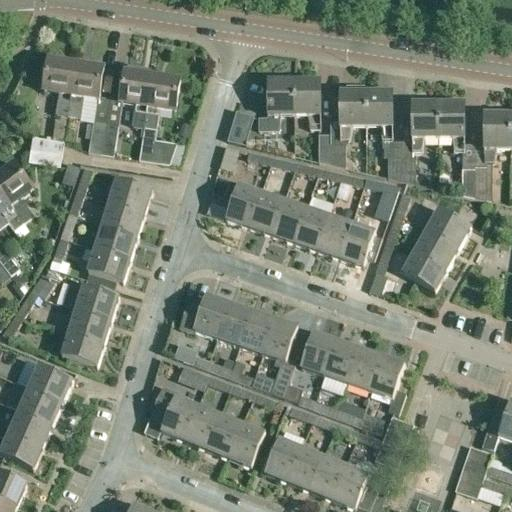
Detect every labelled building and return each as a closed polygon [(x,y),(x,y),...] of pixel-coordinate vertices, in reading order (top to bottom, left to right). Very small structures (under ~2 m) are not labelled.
[(69,120),(77,67),(49,63),(44,95),(60,97),(56,118),(69,120)] [(105,71),(77,67),(69,120),(81,122),(84,101),(100,103),(105,71)] [(144,132),(152,78),(140,76),(141,70),(127,68),(126,74),(124,73),(119,106),(135,108),(132,130),(144,132)] [(152,78),(144,132),(154,133),(157,111),(176,114),(181,82),(152,78)] [(295,119),(294,84),(269,84),(269,122),(256,122),(256,151),(269,154),(269,150),(279,150),(279,133),(281,119),(295,119)] [(294,84),(295,119),(308,119),(312,133),(320,133),(320,84),(294,84)] [(366,130),(366,95),(340,96),(341,144),(352,144),(353,130),(366,130)] [(366,95),(366,130),(381,130),(384,145),(393,144),(392,95),(366,95)] [(438,141),(438,107),(434,107),(434,104),(430,101),(423,101),(420,104),(420,107),(412,107),(412,155),(423,155),(425,141),(438,141)] [(444,106),(438,107),(438,141),(452,141),(455,155),(465,155),(465,106),(458,106),(458,103),(444,103),(444,106)] [(252,121),(237,116),(234,125),(249,130),(252,121)] [(510,152),(510,117),(484,118),(485,167),(495,166),(496,152),(510,152)] [(100,159),(105,128),(93,126),(88,157),(100,159)] [(105,128),(100,159),(112,161),(117,129),(105,128)] [(330,168),(331,149),(331,139),(319,139),(319,166),(330,168)] [(34,141),(32,153),(62,158),(64,145),(34,141)] [(160,155),(153,153),(154,143),(142,142),(139,165),(158,168),(160,155)] [(346,149),(331,149),(330,168),(346,172),(346,149)] [(62,158),(32,153),(30,166),(60,171),(62,158)] [(269,170),(272,161),(250,156),(248,164),(269,170)] [(296,167),(272,161),(269,170),(293,175),(296,167)] [(402,185),(402,161),(388,161),(388,181),(402,185)] [(402,161),(402,185),(415,188),(415,161),(402,161)] [(0,176),(0,194),(23,226),(33,219),(20,202),(34,192),(14,166),(0,176)] [(319,172),(296,167),(293,175),(316,181),(319,172)] [(474,172),(474,201),(487,204),(487,170),(474,170),(474,172)] [(343,177),(319,172),(316,181),(340,186),(343,177)] [(474,201),(474,172),(462,172),(463,199),(474,201)] [(76,196),(85,199),(93,176),(84,173),(76,196)] [(366,183),(343,177),(340,186),(364,192),(366,183)] [(110,206),(145,217),(152,193),(151,193),(117,183),(110,206)] [(392,189),(366,183),(364,192),(390,198),(392,189)] [(248,232),(261,196),(237,188),(225,223),(225,222),(224,224),(248,232)] [(23,226),(0,194),(0,217),(13,234),(23,226)] [(85,199),(76,196),(69,219),(77,222),(85,199)] [(261,196),(248,232),(271,239),(283,203),(261,196)] [(403,198),(395,220),(403,223),(411,200),(403,198)] [(283,203),(271,239),(294,247),(306,211),(283,203)] [(145,217),(110,206),(102,229),(138,240),(145,217)] [(306,211),(294,247),(317,255),(329,219),(306,211)] [(426,234),(460,252),(472,230),(471,230),(438,212),(426,234)] [(69,219),(61,242),(69,245),(77,222),(69,219)] [(352,227),(329,219),(317,255),(339,263),(352,227)] [(395,220),(387,243),(395,246),(403,223),(395,220)] [(375,235),(352,227),(339,263),(363,271),(363,270),(375,235)] [(138,240),(102,229),(95,253),(130,263),(138,240)] [(460,252),(426,234),(415,255),(448,273),(460,252)] [(69,245),(61,242),(54,264),(62,267),(69,245)] [(395,246),(387,243),(379,265),(376,276),(384,278),(395,246)] [(0,247),(0,265),(10,279),(19,291),(29,283),(20,271),(22,271),(3,245),(0,247)] [(130,263),(95,253),(88,276),(122,287),(123,287),(130,263)] [(448,273),(415,255),(402,277),(434,294),(434,295),(435,295),(448,273)] [(0,286),(10,279),(0,265),(0,286)] [(31,296),(38,301),(50,283),(43,279),(31,296)] [(76,313),(111,323),(118,300),(117,299),(117,300),(84,289),(76,313)] [(31,296),(17,318),(24,323),(38,301),(31,296)] [(217,342),(229,306),(206,298),(205,299),(206,299),(194,334),(217,342)] [(229,306),(217,342),(240,350),(252,314),(229,306)] [(111,323),(76,313),(69,336),(104,347),(111,323)] [(252,314),(240,350),(263,358),(275,322),(252,314)] [(24,323),(17,318),(3,339),(11,344),(24,323)] [(299,330),(275,322),(263,358),(286,366),(298,331),(298,332),(299,330)] [(324,379),(336,343),(313,335),(313,336),(313,337),(301,371),(324,379)] [(104,347),(69,336),(62,360),(95,370),(95,371),(96,371),(104,347)] [(359,351),(336,343),(324,379),(347,387),(359,351)] [(359,351),(347,387),(370,395),(383,359),(359,351)] [(206,374),(209,365),(187,357),(184,366),(206,374)] [(406,368),(383,359),(370,395),(391,402),(387,413),(400,417),(407,396),(397,393),(405,369),(406,369),(406,368)] [(209,365),(206,374),(229,382),(232,374),(209,365)] [(29,392),(63,406),(73,383),(72,383),(39,369),(29,392)] [(204,396),(207,388),(210,380),(183,370),(177,386),(204,396)] [(256,382),(232,374),(229,382),(253,391),(256,382)] [(232,389),(210,380),(207,388),(229,396),(232,389)] [(256,382),(253,391),(283,402),(289,384),(278,381),(275,390),(256,382)] [(255,397),(232,389),(229,396),(252,405),(255,397)] [(29,392),(20,414),(54,428),(63,406),(29,392)] [(255,397),(252,405),(276,414),(278,406),(255,397)] [(312,413),(315,405),(294,397),(291,405),(312,413)] [(184,446),(198,411),(175,402),(162,435),(161,435),(161,436),(184,446)] [(511,443),(511,404),(510,404),(510,405),(510,406),(506,416),(495,412),(482,450),(495,455),(500,440),(511,443)] [(338,413),(315,405),(312,413),(335,422),(338,413)] [(220,420),(198,411),(184,446),(207,454),(220,420)] [(312,428),(315,419),(293,411),(289,420),(312,428)] [(338,413),(335,422),(358,430),(361,422),(338,413)] [(20,414),(10,436),(44,450),(54,428),(20,414)] [(361,422),(358,430),(382,440),(386,432),(383,431),(385,424),(365,416),(362,423),(361,422)] [(337,428),(315,419),(312,428),(334,436),(337,428)] [(220,420),(207,454),(229,463),(243,428),(220,420)] [(393,420),(388,431),(409,440),(414,428),(393,420)] [(266,437),(243,428),(229,463),(252,472),(253,471),(252,471),(266,437)] [(360,436),(337,428),(334,436),(356,445),(360,436)] [(409,440),(388,431),(384,442),(405,450),(409,440)] [(44,450),(10,436),(0,459),(33,473),(34,474),(44,450)] [(383,444),(360,436),(356,445),(380,453),(383,444)] [(384,442),(383,444),(380,453),(401,461),(405,450),(384,442)] [(288,487),(302,452),(279,443),(266,477),(265,476),(265,477),(288,487)] [(471,450),(467,461),(489,468),(491,462),(492,457),(471,450)] [(302,452),(288,487),(310,496),(324,461),(302,452)] [(380,453),(376,464),(397,472),(401,461),(380,453)] [(347,470),(324,461),(310,496),(333,505),(347,470)] [(467,461),(463,472),(485,479),(485,478),(489,468),(467,461)] [(491,462),(489,468),(485,478),(508,486),(511,477),(499,473),(502,466),(491,462)] [(347,470),(333,505),(350,511),(356,511),(370,479),(347,470)] [(463,472),(459,483),(481,491),(484,482),(485,479),(463,472)] [(0,502),(17,510),(27,487),(0,475),(0,502)] [(481,491),(459,483),(456,495),(478,502),(481,491),(504,499),(507,490),(484,482),(481,491)] [(15,511),(17,510),(0,502),(0,511),(15,511)]
